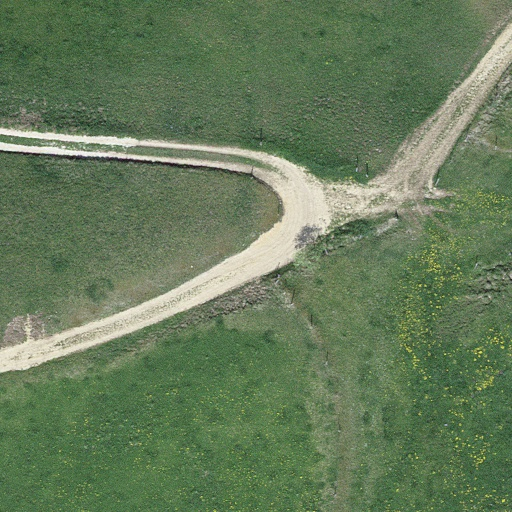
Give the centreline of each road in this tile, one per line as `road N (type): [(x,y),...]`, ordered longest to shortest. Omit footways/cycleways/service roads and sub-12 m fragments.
road 1 (track): [(0,361),(148,315),(236,276),(415,171),(511,45)]
road 2 (track): [(0,138),(225,158),(290,177),(342,210)]
